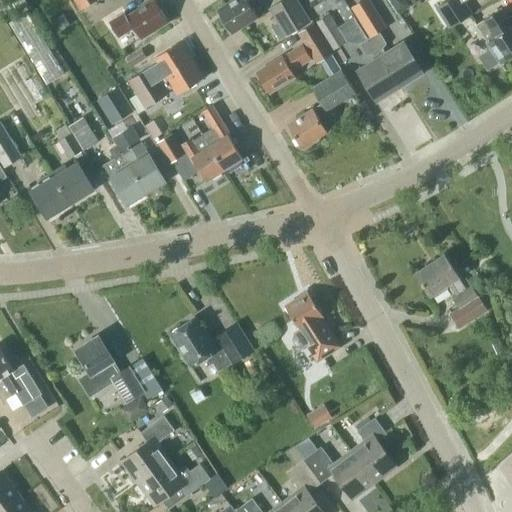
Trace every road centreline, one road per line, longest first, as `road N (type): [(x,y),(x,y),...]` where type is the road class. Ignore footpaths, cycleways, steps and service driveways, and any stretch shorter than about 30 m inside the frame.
road 1 (residential): [(477,511),(318,216)]
road 2 (residential): [(0,274),(158,253),(318,216)]
road 3 (residential): [(318,216),(182,0)]
road 4 (residential): [(318,216),(392,184),(511,112)]
